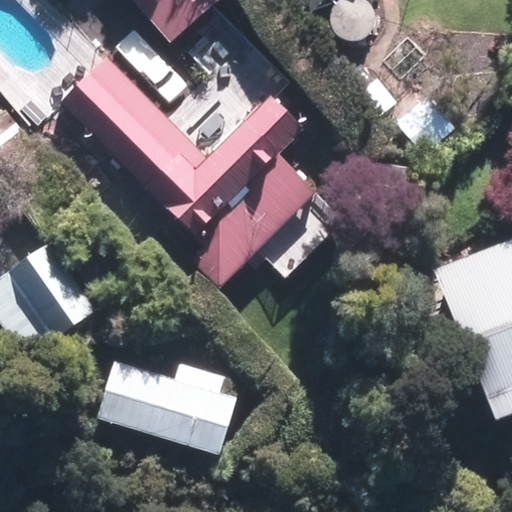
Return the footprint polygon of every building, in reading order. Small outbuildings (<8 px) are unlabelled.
[(139,0),(182,48),(237,0),(139,0)] [(296,0),(315,22),(339,0),(296,0)] [(178,218),(197,237),(213,252),(200,265),(231,297),(327,201),(287,162),(313,136),(280,104),(255,129),(259,133),(222,171),(116,66),(70,111),(178,218)] [(112,165),(90,139),(68,156),(91,183),(112,165)] [(185,249),(197,237),(178,218),(166,231),(185,249)] [(106,318),(57,249),(0,290),(0,317),(35,367),(106,318)] [(511,252),(447,278),(511,441),(511,252)] [(254,410),(129,369),(109,431),(235,472),(254,410)]
